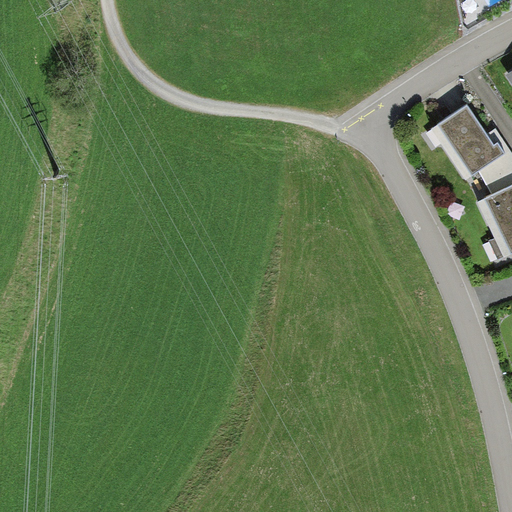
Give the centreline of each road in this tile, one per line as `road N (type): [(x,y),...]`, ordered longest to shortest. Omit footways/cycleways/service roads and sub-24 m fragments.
road 1 (residential): [(511,30),(385,97),(371,122),(463,321),(508,511)]
road 2 (track): [(102,0),(105,24),(136,72),(189,105),(321,124),(371,122)]
